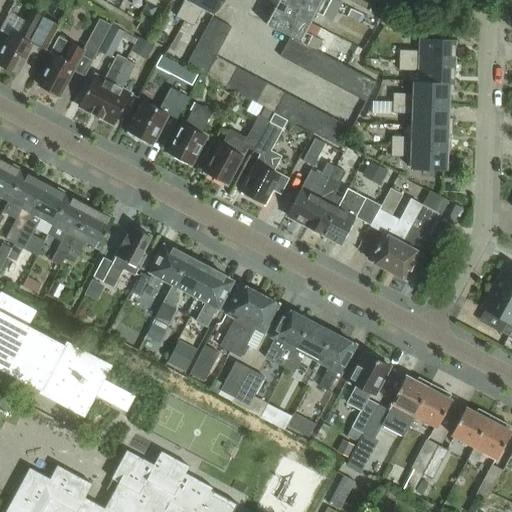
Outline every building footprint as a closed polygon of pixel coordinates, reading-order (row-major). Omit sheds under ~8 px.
[(185,0),(176,17),(185,21),(196,0),(185,0)] [(196,0),(185,21),(194,26),(204,8),(214,14),(221,0),(196,0)] [(271,0),(271,1),(312,23),(317,12),(332,21),(337,12),(314,0),(271,0)] [(314,0),(337,12),(342,3),(337,0),(314,0)] [(310,47),(316,51),(322,41),(306,33),(312,23),(271,1),(265,12),(271,15),(266,24),(291,37),(300,42),(310,47)] [(350,9),(346,17),(358,23),(362,16),(350,9)] [(0,64),(17,74),(34,44),(47,51),(60,26),(33,12),(27,22),(19,36),(12,32),(0,53),(0,64)] [(213,17),(208,27),(227,37),(232,27),(213,17)] [(60,96),(81,56),(93,62),(112,26),(100,20),(83,50),(70,43),(59,37),(50,54),(54,56),(39,85),(60,96)] [(110,60),(124,34),(112,27),(98,53),(110,60)] [(202,37),(222,47),(227,37),(208,27),(202,37)] [(139,37),(133,47),(148,56),(154,46),(139,37)] [(187,66),(206,76),(217,57),(222,47),(202,37),(187,66)] [(290,62),(300,42),(291,37),(281,56),(290,62)] [(400,50),(400,60),(456,62),(456,40),(421,39),(420,51),(400,50)] [(300,67),(310,47),(300,42),(290,62),(300,67)] [(319,52),(316,51),(310,47),(300,67),(309,72),(319,52)] [(329,57),(319,52),(309,72),(319,77),(329,57)] [(97,116),(126,61),(117,56),(104,81),(95,76),(79,107),(97,116)] [(228,63),(217,57),(206,76),(218,82),(228,63)] [(339,63),(329,57),(319,77),(328,82),(339,63)] [(400,60),(399,70),(420,71),(419,82),(455,84),(456,62),(400,60)] [(122,91),(135,65),(126,61),(97,116),(115,125),(131,95),(122,91)] [(238,68),(228,63),(218,82),(227,87),(238,68)] [(348,68),(339,63),(328,82),(338,87),(348,68)] [(182,67),(177,78),(192,86),(197,75),(182,67)] [(247,73),(238,68),(227,87),(237,92),(247,73)] [(358,73),(348,68),(338,87),(347,92),(358,73)] [(257,78),(247,73),(237,92),(246,97),(257,78)] [(367,78),(358,73),(347,92),(357,97),(367,78)] [(266,83),(257,78),(246,97),(256,102),(266,83)] [(377,83),(367,78),(357,97),(367,102),(377,83)] [(394,93),(393,103),(449,105),(450,92),(455,92),(455,84),(419,82),(414,82),(414,94),(394,93)] [(256,102),(266,108),(276,88),(266,83),(256,102)] [(286,93),(276,88),(266,108),(275,113),(286,93)] [(176,119),(187,98),(171,89),(160,110),(145,102),(128,133),(152,145),(168,114),(176,119)] [(295,98),(286,93),(275,113),(285,118),(295,98)] [(295,98),(285,118),(294,123),(305,103),(295,98)] [(314,108),(305,103),(294,123),(304,128),(314,108)] [(393,103),(393,113),(413,114),(413,126),(453,127),(454,118),(449,118),(449,105),(393,103)] [(201,133),(212,112),(197,104),(186,125),(184,124),(168,154),(191,166),(207,136),(201,133)] [(324,113),(314,108),(304,128),(313,133),(324,113)] [(323,138),(333,119),(324,113),(313,133),(323,138)] [(269,122),(282,129),(286,122),(273,115),(269,122)] [(248,147),(254,150),(268,122),(258,116),(247,139),(231,130),(223,145),(221,144),(205,173),(227,185),(248,147)] [(323,138),(333,143),(343,124),(333,119),(323,138)] [(271,151),(282,129),(269,122),(254,150),(262,154),(241,192),(265,205),(273,190),(281,194),(288,179),(274,172),(281,157),(271,151)] [(352,129),(343,124),(333,143),(342,148),(352,129)] [(392,136),(392,146),(448,148),(448,135),(453,135),(453,127),(413,126),(412,137),(392,136)] [(312,167),(324,144),(315,139),(303,162),(312,167)] [(392,146),(391,157),(412,157),(411,169),(452,171),(452,162),(447,161),(448,148),(392,146)] [(0,197),(9,202),(24,173),(2,162),(0,165),(0,197)] [(370,162),(362,176),(380,186),(388,171),(370,162)] [(305,226),(336,168),(328,163),(321,176),(312,171),(302,189),(301,189),(287,216),(305,225),(305,226)] [(323,236),(338,208),(331,205),(341,186),(340,185),(346,173),(336,168),(305,226),(323,236)] [(14,245),(46,185),(24,173),(9,202),(22,209),(18,216),(12,227),(6,240),(14,245)] [(54,226),(69,197),(46,185),(14,245),(21,248),(24,250),(31,237),(41,219),(54,226)] [(342,244),(366,199),(348,189),(338,208),(323,236),(324,236),(324,235),(342,244)] [(391,189),(379,210),(391,216),(402,195),(391,189)] [(67,256),(92,209),(69,197),(54,226),(50,233),(63,240),(57,251),(58,251),(52,262),(61,267),(67,256)] [(389,270),(423,206),(423,205),(412,199),(401,219),(391,237),(384,234),(370,261),(389,270)] [(9,202),(5,209),(6,215),(13,218),(18,216),(22,209),(9,202)] [(414,250),(419,242),(426,245),(441,215),(423,206),(389,270),(407,280),(421,253),(414,250)] [(92,209),(67,256),(76,261),(85,243),(99,250),(114,221),(92,209)] [(114,290),(118,283),(124,270),(135,276),(146,256),(143,254),(152,237),(133,227),(127,237),(126,237),(121,246),(122,247),(113,263),(104,259),(94,278),(103,282),(102,284),(114,290)] [(2,247),(0,251),(0,257),(6,260),(12,249),(3,245),(2,247)] [(173,285),(188,257),(174,249),(173,252),(164,247),(151,273),(154,275),(151,279),(142,274),(132,293),(142,298),(144,294),(153,298),(163,280),(173,285)] [(197,298),(211,269),(188,257),(173,285),(163,304),(155,320),(167,327),(176,311),(173,309),(182,290),(197,298)] [(511,296),(511,267),(505,264),(494,286),(511,296)] [(211,269),(197,298),(207,303),(197,322),(207,327),(217,309),(219,310),(233,283),(224,278),(225,276),(211,269)] [(36,293),(41,284),(27,277),(22,286),(36,293)] [(231,352),(261,295),(242,285),(226,315),(235,320),(221,347),(231,352)] [(511,296),(494,286),(482,309),(507,322),(501,333),(511,338),(511,296)] [(50,287),(46,296),(56,301),(61,291),(50,287)] [(86,414),(111,365),(68,343),(67,345),(28,326),(36,310),(2,293),(0,297),(0,368),(44,390),(43,392),(86,414)] [(264,334),(279,305),(261,295),(231,352),(240,357),(255,330),(264,334)] [(294,349),(310,321),(287,309),(272,338),(274,339),(264,358),(274,363),(284,343),(294,349)] [(318,362),(333,334),(310,321),(294,349),(284,369),(293,374),(301,359),(298,357),(300,353),(318,362)] [(341,374),(356,346),(333,334),(318,362),(328,367),(318,386),(328,391),(338,372),(341,374)] [(179,340),(168,363),(185,372),(197,350),(179,340)] [(204,382),(219,354),(218,353),(221,347),(209,341),(206,347),(205,346),(190,375),(204,382)] [(284,343),(274,363),(284,369),(294,349),(284,343)] [(359,442),(378,406),(368,401),(371,395),(376,397),(391,368),(365,355),(350,384),(357,387),(348,404),(362,412),(349,437),(359,442)] [(251,370),(236,362),(221,391),(235,399),(251,370)] [(266,377),(251,370),(235,399),(250,407),(266,377)] [(414,416),(429,389),(426,388),(428,384),(419,379),(417,383),(406,378),(388,411),(378,406),(359,442),(368,447),(372,440),(374,441),(387,417),(395,422),(401,410),(414,416)] [(429,389),(414,416),(437,428),(451,401),(448,399),(450,395),(440,390),(438,394),(429,389)] [(267,404),(260,418),(284,430),(291,416),(267,404)] [(474,447),(488,420),(486,419),(488,416),(479,411),(477,415),(465,408),(451,435),(474,447)] [(305,419),(298,432),(309,438),(315,425),(305,419)] [(497,460),(511,433),(508,431),(510,428),(499,422),(498,426),(488,420),(474,447),(483,452),(497,460)] [(422,474),(437,445),(426,439),(410,469),(412,470),(402,489),(411,494),(422,474)] [(342,440),(336,452),(348,458),(354,446),(342,440)] [(447,450),(437,445),(422,474),(431,479),(447,450)] [(474,447),(468,458),(477,463),(483,452),(474,447)] [(154,466),(127,452),(111,480),(119,484),(105,509),(86,499),(93,486),(57,467),(50,480),(30,469),(6,511),(234,511),(239,504),(213,490),(213,489),(187,475),(190,468),(161,453),(154,466)] [(489,465),(473,496),(480,500),(485,491),(488,493),(500,471),(489,465)] [(344,476),(330,504),(341,510),(345,503),(356,482),(344,476)] [(421,479),(414,491),(422,496),(429,483),(421,479)] [(467,511),(463,509),(461,511),(474,511),(479,504),(473,501),(467,511)]
